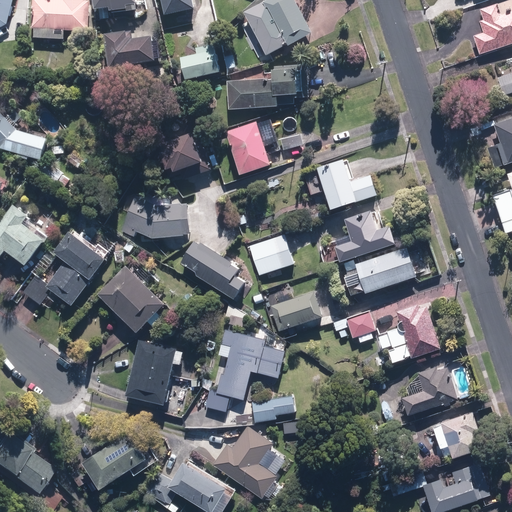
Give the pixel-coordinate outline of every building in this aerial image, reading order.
[(0,0),(0,28),(1,28),(2,28),(3,27),(4,27),(5,27),(6,26),(7,25),(8,24),(10,16),(11,16),(14,0),(0,0)] [(63,0),(64,1),(45,0),(32,0),(31,30),(34,30),(33,39),(64,41),(65,32),(88,33),(90,2),(85,2),(85,0),(63,0)] [(127,15),(135,14),(135,19),(140,19),(147,10),(145,0),(93,0),(94,12),(99,12),(100,20),(110,19),(109,14),(126,12),(127,15)] [(161,0),(165,17),(169,16),(171,27),(178,26),(176,15),(195,10),(192,0),(161,0)] [(266,58),(287,47),(288,48),(307,38),(306,37),(311,35),(293,0),(269,0),(243,14),(266,58)] [(472,36),(478,55),(511,43),(511,0),(510,0),(479,10),(482,20),(479,21),(482,33),(472,36)] [(155,63),(152,38),(131,41),(130,33),(104,37),(108,70),(155,63)] [(221,74),(215,49),(214,44),(196,48),(197,54),(180,58),(185,83),(221,74)] [(233,55),(225,56),(226,69),(235,68),(233,55)] [(294,72),(293,66),(275,67),(271,71),(271,80),(227,82),(228,110),(278,108),(277,98),(295,98),(295,99),(310,99),(309,75),(302,75),(302,71),(294,72)] [(511,73),(497,78),(502,95),(511,91),(511,73)] [(0,148),(42,161),(49,137),(17,132),(0,113),(0,148)] [(507,164),(511,162),(511,118),(493,125),(499,143),(486,147),(494,168),(507,164)] [(239,175),(270,166),(257,123),(226,131),(239,175)] [(299,133),(282,138),(286,151),(303,145),(299,133)] [(157,147),(168,175),(171,184),(211,169),(199,136),(193,138),(191,134),(157,147)] [(311,195),(323,191),(329,211),(377,195),(370,175),(354,180),(347,160),(343,161),(342,160),(315,168),(316,170),(304,174),(311,195)] [(49,163),(42,173),(63,189),(70,179),(49,163)] [(511,193),(511,189),(491,195),(504,233),(511,230),(511,193)] [(136,231),(153,238),(189,237),(187,204),(153,205),(132,193),(123,209),(129,211),(120,230),(134,236),(136,231)] [(25,266),(47,236),(26,219),(28,216),(13,204),(0,221),(0,257),(5,251),(25,266)] [(370,210),(343,220),(349,236),(319,246),(325,264),(337,260),(339,263),(395,244),(389,225),(382,227),(380,221),(374,223),(370,210)] [(68,231),(53,253),(65,261),(49,285),(36,276),(24,293),(41,305),(46,297),(51,301),(55,295),(71,306),(115,243),(98,232),(94,238),(76,225),(70,233),(68,231)] [(273,236),(249,243),(258,275),(283,267),(273,236)] [(234,275),(239,269),(195,239),(180,262),(195,273),(195,274),(233,300),(245,283),(234,275)] [(351,296),(363,292),(364,294),(415,277),(405,247),(354,264),(353,261),(343,264),(347,274),(344,275),(351,296)] [(126,265),(97,294),(136,333),(165,304),(126,265)] [(279,331),(306,322),(308,329),(325,324),(322,317),(314,291),(270,306),(279,331)] [(230,326),(240,326),(246,315),(229,304),(227,307),(226,319),(231,319),(230,326)] [(393,349),(387,351),(392,364),(440,347),(425,304),(397,314),(401,325),(387,330),(393,349)] [(372,331),(377,329),(370,310),(333,323),(336,331),(348,327),(353,339),(357,337),(359,343),(374,338),(372,331)] [(264,339),(231,330),(226,344),(222,343),(218,355),(228,358),(225,368),(219,366),(213,388),(209,387),(207,406),(226,412),(231,396),(244,400),(252,372),(277,379),(286,351),(263,344),(264,339)] [(164,404),(173,363),(181,365),(184,352),(176,350),(176,347),(138,339),(126,396),(164,404)] [(401,398),(407,416),(458,399),(447,367),(437,370),(436,366),(417,373),(423,390),(401,398)] [(293,395),(252,402),(255,422),(276,419),(275,414),(295,411),(293,395)] [(473,413),(440,422),(441,425),(433,427),(439,448),(447,445),(451,458),(483,448),(473,413)] [(308,420),(283,423),(284,433),(309,431),(308,420)] [(227,443),(212,464),(262,498),(277,476),(275,474),(259,463),(268,449),(273,442),(247,425),(233,447),(227,443)] [(3,428),(0,432),(0,472),(4,476),(5,475),(30,494),(49,469),(29,454),(32,449),(3,428)] [(100,490),(146,459),(129,434),(108,448),(107,446),(82,463),(100,490)] [(275,474),(285,460),(268,449),(259,463),(275,474)] [(210,511),(225,488),(183,462),(172,479),(159,471),(147,491),(168,504),(176,492),(209,511),(210,511)] [(431,511),(439,511),(490,495),(479,462),(451,471),(455,483),(443,487),(440,479),(427,483),(422,485),(422,486),(431,511)] [(379,472),(383,481),(398,476),(394,467),(379,472)] [(422,486),(422,485),(427,483),(422,470),(389,482),(394,495),(422,486)]
